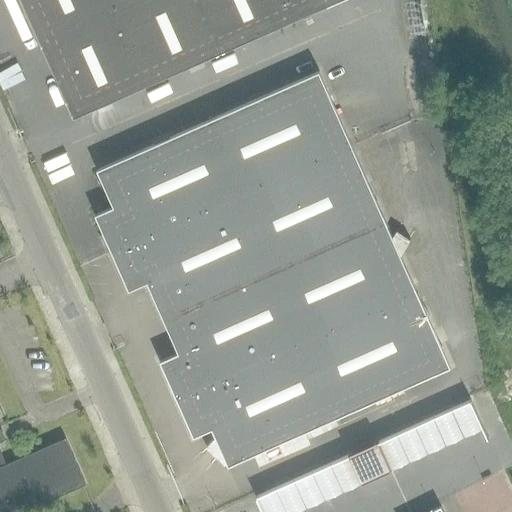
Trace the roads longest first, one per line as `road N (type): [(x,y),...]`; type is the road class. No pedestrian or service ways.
road 1 (unknown): [(393,0),(377,20),(11,178)]
road 2 (unclassified): [(159,511),(0,152)]
road 3 (unknown): [(359,511),(460,479),(474,482),(495,511)]
